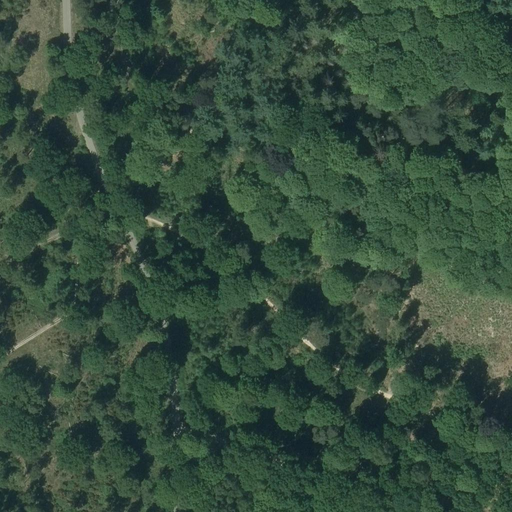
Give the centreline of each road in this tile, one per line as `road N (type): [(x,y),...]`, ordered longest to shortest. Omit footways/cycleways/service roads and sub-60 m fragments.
road 1 (track): [(511,471),(493,467),(413,408),(332,364),(232,270),(111,197)]
road 2 (track): [(511,278),(381,227),(284,135),(266,70),(229,65)]
road 3 (track): [(176,511),(166,342),(111,197)]
road 4 (unknown): [(111,197),(176,151),(257,25),(270,17)]
road 5 (track): [(379,511),(219,444),(178,467)]
road 6 (track): [(111,197),(72,88),(65,0)]
road 7 (unknown): [(189,136),(132,86),(105,0)]
road 8 (track): [(511,189),(402,238)]
